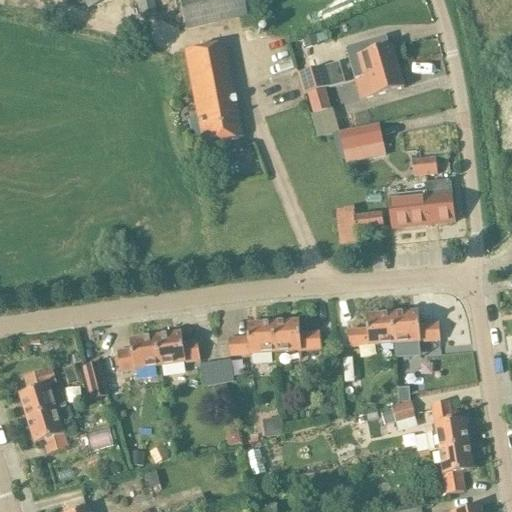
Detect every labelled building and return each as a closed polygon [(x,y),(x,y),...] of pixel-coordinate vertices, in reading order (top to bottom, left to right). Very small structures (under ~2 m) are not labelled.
[(105,0),(82,0),(87,10),(105,0)] [(135,0),(140,19),(156,15),(152,0),(135,0)] [(177,0),(183,24),(245,11),(242,0),(177,0)] [(238,13),(241,30),(265,27),(262,9),(238,13)] [(349,59),(356,80),(399,67),(392,46),(389,47),(386,38),(360,46),(362,55),(349,59)] [(202,147),(242,140),(223,45),(184,53),(202,147)] [(362,101),(405,89),(399,67),(356,80),(362,101)] [(329,88),(323,68),(311,72),(317,92),(329,88)] [(330,109),(330,106),(350,100),(345,84),(307,96),(318,137),(340,132),(333,108),(330,109)] [(380,126),(340,134),(347,164),(364,160),(362,149),(383,144),(380,126)] [(425,177),(438,176),(436,158),(423,159),(425,177)] [(414,178),(425,177),(423,159),(412,160),(414,178)] [(430,227),(456,224),(451,181),(426,184),(427,193),(430,227)] [(389,197),(393,231),(430,227),(427,193),(389,197)] [(356,217),(355,208),(335,210),(339,245),(358,244),(357,235),(385,232),(383,214),(356,217)] [(440,324),(420,325),(419,312),(393,314),(396,345),(441,341),(440,324)] [(367,316),(368,329),(348,331),(350,348),(396,345),(393,314),(367,316)] [(274,323),(276,354),(322,351),(321,333),(301,334),(300,322),(274,323)] [(276,354),(274,323),(248,325),(249,338),(229,339),(230,358),(250,357),(250,356),(276,354)] [(183,334),(157,338),(161,367),(186,363),(186,365),(201,363),(198,341),(184,343),(183,334)] [(161,367),(157,338),(131,341),(132,350),(118,352),(121,375),(136,373),(136,370),(161,367)] [(346,383),(356,382),(354,358),(344,359),(344,360),(340,360),(341,370),(345,370),(346,383)] [(92,402),(110,397),(104,373),(101,364),(84,368),(92,402)] [(53,395),(51,388),(58,385),(53,369),(24,379),(29,392),(20,394),(28,420),(57,411),(57,410),(58,411),(67,408),(63,396),(58,393),(53,395)] [(410,387),(399,388),(400,403),(411,402),(410,387)] [(394,411),(382,415),(385,426),(397,423),(397,424),(416,419),(412,402),(392,407),(394,411)] [(453,421),(450,402),(432,405),(434,418),(433,419),(435,427),(436,427),(440,450),(470,445),(465,419),(453,421)] [(57,410),(57,411),(28,420),(35,445),(45,442),(48,455),(69,449),(67,442),(68,442),(66,436),(65,436),(57,410)] [(270,439),(284,435),(280,418),(265,421),(270,439)] [(233,433),(228,439),(230,446),(242,444),(240,431),(233,433)] [(465,493),(462,473),(474,471),(470,445),(440,450),(444,475),(443,476),(447,496),(465,493)] [(163,448),(151,454),(156,465),(168,459),(163,448)] [(144,454),(132,453),(131,467),(143,467),(144,454)] [(204,495),(184,501),(187,511),(190,511),(208,507),(204,495)]
